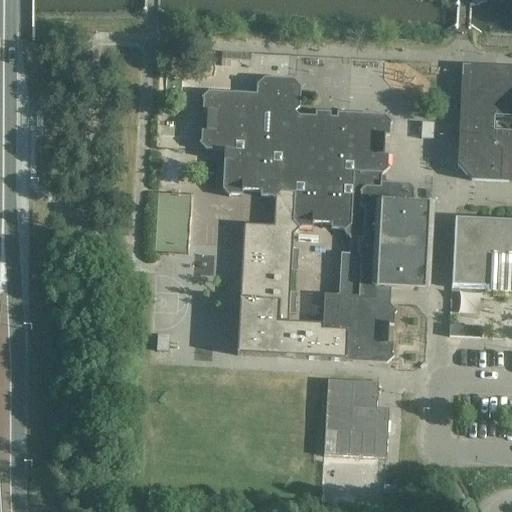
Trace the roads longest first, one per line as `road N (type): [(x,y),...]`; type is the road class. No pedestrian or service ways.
road 1 (tertiary): [(18,511),(15,325),(1,239)]
road 2 (tertiary): [(1,239),(4,0)]
